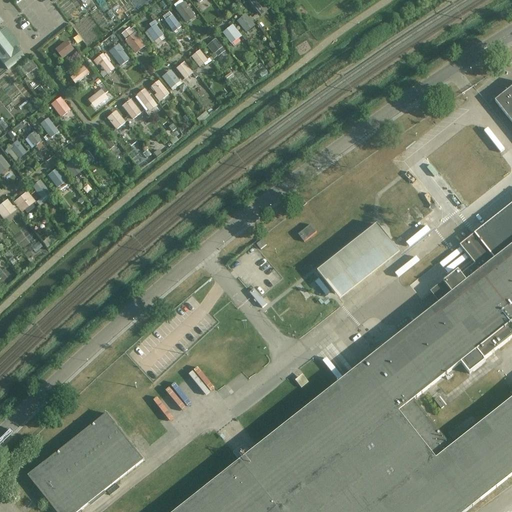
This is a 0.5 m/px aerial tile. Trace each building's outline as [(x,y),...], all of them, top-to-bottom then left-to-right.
[(256,1),(250,6),(257,15),(264,9),(256,1)] [(188,9),(181,15),(188,24),(195,18),(188,9)] [(173,19),(166,25),(174,33),(180,28),(173,19)] [(247,20),(240,26),(247,34),(254,29),(247,20)] [(0,25),(2,24),(0,21),(0,60),(1,61),(8,71),(24,58),(16,48),(13,51),(0,34),(0,25)] [(158,31),(151,37),(159,46),(165,40),(158,31)] [(232,32),(225,38),(232,47),(239,41),(232,32)] [(139,40),(133,46),(140,55),(147,49),(139,40)] [(217,42),(210,48),(218,56),(224,50),(217,42)] [(68,46),(55,55),(62,64),(75,55),(68,46)] [(121,53),(114,58),(122,67),(128,61),(121,53)] [(201,56),(194,62),(202,70),(208,65),(201,56)] [(31,62),(22,71),(30,80),(39,72),(31,62)] [(105,62),(98,68),(106,77),(112,71),(105,62)] [(185,67),(178,72),(186,81),(193,75),(185,67)] [(85,72),(78,78),(86,86),(92,80),(85,72)] [(175,74),(168,79),(175,88),(182,82),(175,74)] [(163,83),(156,89),(164,98),(171,92),(163,83)] [(511,88),(495,102),(511,123),(511,88)] [(146,95),(139,101),(146,109),(153,103),(146,95)] [(101,97),(95,102),(102,111),(109,105),(101,97)] [(131,104),(124,110),(131,119),(138,113),(131,104)] [(60,105),(53,111),(61,120),(68,114),(60,105)] [(116,118),(109,124),(116,132),(123,126),(116,118)] [(49,126),(42,131),(49,140),(56,134),(49,126)] [(439,232),(511,173),(511,166),(480,127),(404,188),(439,232)] [(34,136),(27,142),(35,150),(41,145),(34,136)] [(106,141),(99,147),(107,156),(113,150),(106,141)] [(18,149),(11,155),(19,164),(25,158),(18,149)] [(92,153),(85,159),(93,167),(99,161),(92,153)] [(1,163),(0,163),(0,174),(2,177),(9,171),(1,163)] [(77,166),(70,172),(78,180),(84,175),(77,166)] [(57,174),(50,180),(57,188),(64,182),(57,174)] [(43,186),(36,192),(43,201),(50,195),(43,186)] [(27,199),(20,204),(27,213),(34,207),(27,199)] [(6,206),(0,210),(0,212),(6,220),(13,214),(6,206)] [(298,236),(304,243),(317,233),(311,226),(298,236)] [(325,278),(345,303),(404,255),(384,231),(325,278)] [(511,246),(495,261),(474,235),(460,246),(474,265),(460,276),(458,272),(443,284),(452,294),(368,361),(176,511),(465,511),(511,475),(511,399),(451,448),(414,401),(477,351),(484,360),(511,338),(511,246)] [(250,294),(263,309),(267,305),(255,290),(250,294)] [(290,312),(282,319),(290,329),(318,306),(310,296),(304,300),(297,290),(283,302),(290,312)] [(28,477),(55,511),(79,511),(144,461),(107,415),(28,477)]
